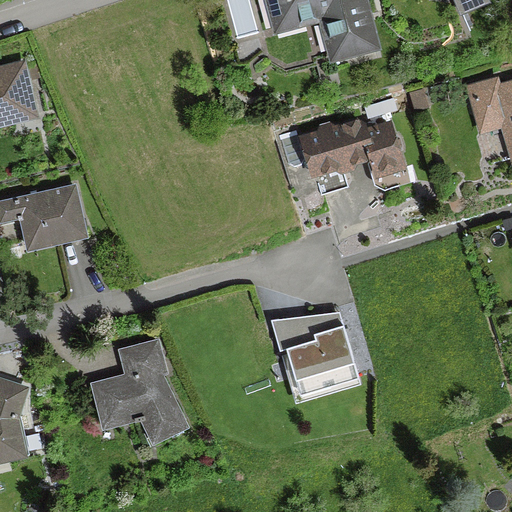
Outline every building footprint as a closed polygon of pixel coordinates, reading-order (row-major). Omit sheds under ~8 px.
[(359,0),(269,0),(270,4),(269,4),(269,5),(271,5),(276,26),(275,26),(275,28),(302,20),(303,22),(304,22),(304,20),(321,15),(332,54),(329,55),(330,56),(370,45),(370,47),(372,47),(359,0)] [(454,0),(460,13),(487,2),(485,0),(454,0)] [(0,122),(32,115),(20,66),(0,70),(0,122)] [(511,145),(511,85),(495,90),(493,83),(470,90),(472,98),(494,91),(509,146),(511,145)] [(364,108),(366,116),(379,112),(377,104),(364,108)] [(312,173),(319,196),(346,187),(341,170),(348,167),(351,161),(351,158),(367,154),(369,160),(373,162),(377,174),(380,173),(385,190),(415,181),(409,164),(399,167),(394,151),(395,150),(398,145),(396,140),(391,137),(390,138),(386,125),(363,133),(361,127),(354,124),(332,131),(331,130),(326,127),(321,129),(318,134),(319,135),(302,140),(306,154),(301,163),(303,168),(312,173)] [(49,237),(82,230),(72,187),(0,203),(0,220),(16,217),(17,220),(20,219),(26,249),(50,243),(49,237)] [(511,227),(511,218),(500,222),(503,231),(511,227)] [(294,392),(356,374),(337,310),(275,328),(294,392)] [(132,375),(92,385),(103,426),(133,418),(134,421),(141,420),(152,442),(184,426),(158,375),(165,372),(161,356),(159,356),(155,342),(126,350),(132,375)] [(0,383),(0,454),(19,450),(13,419),(22,390),(0,383)]
